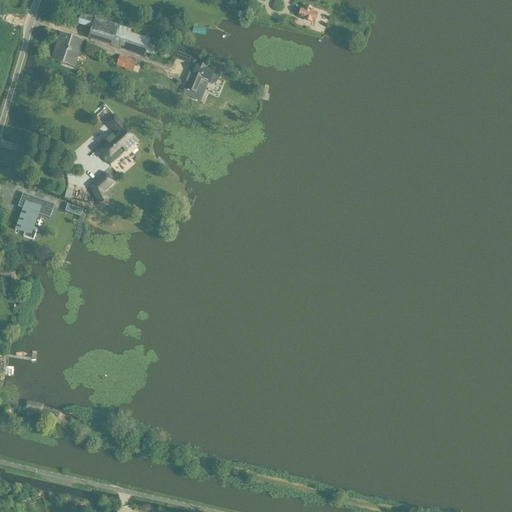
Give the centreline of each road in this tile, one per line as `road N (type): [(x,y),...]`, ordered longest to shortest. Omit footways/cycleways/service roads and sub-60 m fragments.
road 1 (residential): [(206,511),(0,462)]
road 2 (unclassified): [(0,130),(38,0)]
